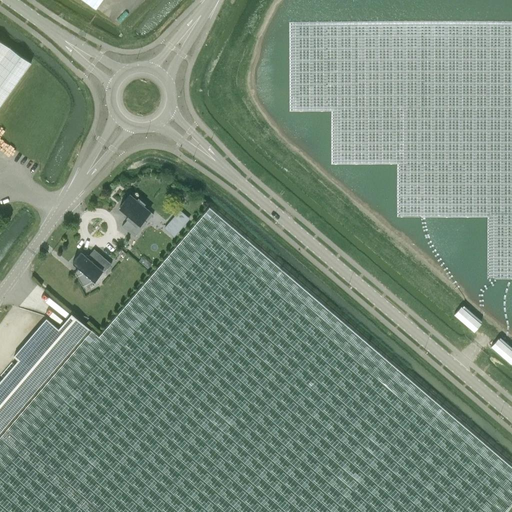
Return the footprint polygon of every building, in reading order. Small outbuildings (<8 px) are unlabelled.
[(83,0),(96,9),(102,0),(83,0)] [(0,40),(0,105),(31,63),(0,40)] [(126,218),(128,219),(122,226),(135,237),(147,222),(143,219),(150,211),(130,194),(120,206),(129,214),(126,218)] [(59,329),(46,318),(14,356),(18,360),(0,381),(0,511),(504,511),(511,503),(511,466),(209,207),(98,336),(91,329),(71,313),(59,329)] [(180,208),(164,227),(175,236),(191,218),(180,208)] [(81,252),(72,262),(79,267),(75,272),(82,285),(93,279),(94,281),(102,271),(104,273),(111,264),(94,249),(87,257),(81,252)] [(454,314),(474,332),(481,323),(461,306),(454,314)] [(487,335),(480,346),(485,349),(492,338),(487,335)] [(491,346),(511,363),(511,361),(511,350),(498,339),(491,346)]
